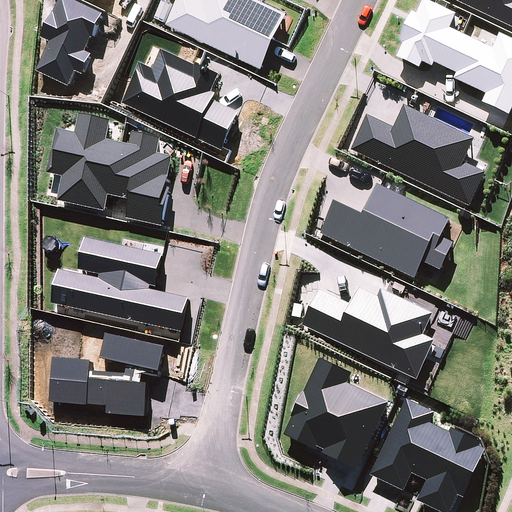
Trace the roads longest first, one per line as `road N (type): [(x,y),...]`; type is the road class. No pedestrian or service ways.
road 1 (residential): [(206,486),(273,178),(358,0)]
road 2 (residential): [(0,471),(206,486)]
